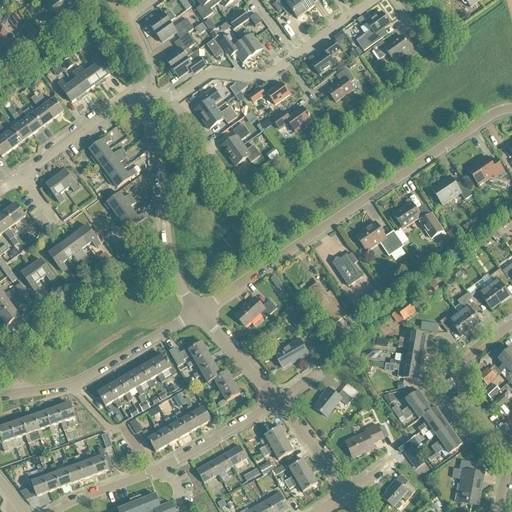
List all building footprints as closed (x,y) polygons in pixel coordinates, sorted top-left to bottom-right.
[(54,31),(67,23),(76,16),(71,9),(76,6),(71,0),(53,0),(47,5),(57,18),(49,24),(54,31)] [(187,12),(192,8),(185,0),(183,0),(180,2),(187,12)] [(211,0),(197,0),(200,4),(194,8),(204,21),(214,14),(211,10),(216,6),(211,0)] [(211,0),(216,6),(221,3),(225,9),(236,1),(235,0),(211,0)] [(298,20),(307,14),(296,0),(282,0),(278,3),(278,4),(284,12),(286,14),(291,10),(298,20)] [(296,0),(307,14),(316,7),(314,5),(319,2),(317,0),(296,0)] [(462,0),(462,2),(465,5),(467,5),(468,5),(471,9),(481,0),(462,0)] [(284,12),(278,4),(274,7),(280,15),(284,12)] [(163,14),(149,25),(156,34),(170,24),(176,20),(172,15),(169,11),(164,14),(163,14)] [(235,31),(250,21),(243,12),(228,23),(235,31)] [(364,37),(357,42),(364,52),(371,47),(384,38),(380,33),(390,26),(382,14),(367,24),(372,31),(364,37)] [(14,29),(22,22),(17,15),(8,21),(14,29)] [(180,40),(189,34),(194,30),(187,20),(174,29),(170,24),(156,34),(162,44),(176,34),(180,40)] [(36,40),(26,25),(22,28),(32,43),(36,40)] [(9,37),(3,28),(0,30),(0,60),(1,61),(18,48),(10,36),(9,37)] [(242,43),(253,58),(262,51),(252,36),(248,31),(244,34),(248,39),(242,43)] [(215,42),(220,38),(216,33),(211,36),(215,42)] [(338,45),(346,40),(341,33),(333,39),(338,45)] [(165,60),(172,69),(193,55),(189,50),(196,45),(189,34),(180,40),(180,41),(175,45),(179,51),(165,60)] [(243,64),(253,58),(242,43),(237,47),(229,36),(219,43),(230,59),(236,55),(243,64)] [(410,49),(402,38),(387,49),(382,42),(372,49),(381,61),(388,55),(393,61),(410,49)] [(320,76),(334,66),(330,59),(340,52),(333,43),(323,50),(326,55),(312,65),(320,76)] [(199,51),(193,55),(172,69),(179,79),(193,70),(196,75),(206,68),(200,58),(199,51)] [(359,58),(355,52),(350,55),(354,61),(359,58)] [(91,70),(102,85),(106,82),(105,80),(110,76),(97,58),(92,61),(96,66),(91,70)] [(74,68),(69,60),(62,65),(67,72),(74,68)] [(102,85),(91,70),(86,74),(82,68),(78,71),(91,90),(96,86),(98,88),(102,85)] [(336,104),(354,91),(350,85),(355,82),(346,70),(336,77),(340,83),(327,92),(336,104)] [(86,94),(91,90),(78,71),(74,75),(77,80),(72,84),(83,99),(88,96),(86,94)] [(83,99),(72,84),(67,88),(63,82),(59,85),(72,104),(78,100),(79,102),(83,99)] [(234,86),(234,87),(239,94),(247,89),(246,86),(234,84),(234,86)] [(276,106),(290,96),(281,84),(267,94),(276,106)] [(202,121),(218,110),(215,106),(222,100),(214,90),(203,98),(206,103),(195,111),(202,121)] [(254,104),(265,96),(261,90),(250,98),(254,104)] [(243,97),(241,94),(235,98),(240,105),(243,103),(243,100),(243,97)] [(38,99),(54,121),(64,113),(55,100),(49,105),(42,96),(38,99)] [(44,128),(54,121),(38,99),(33,102),(40,111),(34,115),(44,128)] [(218,110),(202,121),(210,131),(225,120),(228,125),(238,118),(230,108),(221,114),(218,110)] [(312,122),(302,109),(289,119),(284,113),(273,121),(280,131),(289,125),(295,134),(312,122)] [(44,128),(34,115),(28,120),(22,111),(17,114),(33,136),(44,128)] [(23,143),(33,136),(17,114),(13,117),(19,126),(13,130),(23,143)] [(229,158),(244,147),(241,142),(250,136),(242,125),(233,132),(237,137),(222,148),(229,158)] [(23,143),(13,130),(7,135),(1,126),(0,126),(0,133),(13,151),(23,143)] [(0,155),(2,158),(13,151),(0,133),(0,155)] [(95,163),(110,151),(106,146),(111,142),(108,138),(90,151),(94,157),(92,158),(95,163)] [(244,147),(229,158),(236,168),(248,159),(252,164),(261,157),(254,146),(247,151),(244,147)] [(104,170),(122,157),(125,154),(122,150),(114,156),(110,151),(95,163),(98,167),(100,165),(104,170)] [(273,157),(275,161),(283,155),(281,152),(273,157)] [(122,157),(104,170),(108,176),(106,177),(112,185),(114,184),(118,189),(136,176),(133,171),(128,175),(124,170),(128,167),(124,162),(125,161),(122,157)] [(491,164),(487,158),(479,163),(480,164),(468,172),(478,186),(493,176),(495,178),(504,172),(496,160),(491,164)] [(55,177),(66,192),(71,188),(75,193),(79,190),(66,172),(60,176),(59,174),(55,177)] [(75,174),(70,177),(75,184),(80,181),(75,174)] [(61,196),(66,192),(55,177),(50,180),(52,182),(47,186),(50,190),(47,193),(50,198),(54,195),(60,204),(65,201),(61,196)] [(461,180),(454,184),(450,178),(432,190),(436,196),(435,196),(435,199),(436,201),(438,201),(439,201),(439,202),(457,190),(465,202),(473,197),(461,180)] [(114,213),(133,200),(130,196),(124,200),(120,195),(105,206),(108,210),(110,208),(114,213)] [(119,224),(134,213),(131,208),(136,204),(133,200),(114,213),(118,219),(116,220),(119,224)] [(424,221),(412,204),(402,211),(402,212),(395,217),(403,229),(410,224),(411,225),(418,220),(432,240),(443,232),(432,215),(424,221)] [(6,213),(15,226),(21,222),(23,225),(29,222),(16,205),(6,213)] [(0,227),(5,234),(15,226),(6,213),(0,217),(0,227)] [(134,213),(119,224),(122,229),(124,227),(128,233),(130,232),(134,238),(146,230),(141,223),(147,219),(149,217),(146,213),(138,219),(134,213)] [(386,238),(376,223),(369,228),(370,230),(357,238),(367,253),(380,244),(389,258),(404,248),(394,233),(386,238)] [(76,232),(88,247),(93,244),(97,249),(101,246),(87,227),(82,231),(80,229),(76,232)] [(459,238),(453,230),(447,234),(452,242),(459,238)] [(82,251),(88,247),(76,232),(72,235),(74,237),(68,241),(82,260),(86,257),(82,251)] [(25,240),(29,245),(35,240),(32,235),(25,240)] [(22,249),(29,245),(25,240),(19,244),(22,249)] [(78,263),(82,260),(68,241),(63,245),(62,243),(57,246),(69,261),(74,257),(78,263)] [(0,250),(4,255),(10,250),(7,246),(0,250)] [(63,265),(69,261),(57,246),(53,249),(55,251),(49,255),(63,273),(67,270),(63,265)] [(111,261),(105,253),(97,259),(103,266),(111,261)] [(349,288),(362,279),(347,256),(333,265),(349,288)] [(30,266),(42,281),(47,277),(51,282),(55,279),(41,261),(36,265),(34,263),(30,266)] [(511,265),(502,273),(509,282),(511,286),(511,265)] [(37,284),(42,281),(30,266),(26,269),(28,271),(22,275),(36,293),(41,290),(37,284)] [(8,278),(13,274),(8,268),(3,271),(8,278)] [(509,282),(502,273),(500,270),(489,278),(493,283),(488,287),(500,304),(510,297),(502,287),(509,282)] [(458,281),(453,272),(446,277),(451,286),(458,281)] [(13,274),(8,278),(12,284),(17,280),(13,274)] [(275,286),(280,283),(276,277),(271,281),(275,286)] [(443,288),(437,279),(433,282),(437,287),(433,290),(438,297),(443,294),(440,291),(443,288)] [(480,284),(482,289),(491,284),(488,279),(480,284)] [(324,297),(316,285),(308,290),(333,326),(347,317),(330,293),(324,297)] [(66,287),(58,293),(63,300),(71,294),(69,290),(66,287)] [(491,311),(500,304),(488,287),(483,291),(480,288),(470,296),(477,306),(484,301),(491,311)] [(23,298),(28,295),(23,288),(19,292),(23,298)] [(0,315),(12,307),(8,301),(12,298),(9,293),(4,296),(0,299),(0,315)] [(23,299),(19,294),(15,297),(19,302),(23,299)] [(469,296),(468,294),(457,302),(463,311),(458,314),(471,331),(480,324),(473,314),(480,309),(477,306),(470,296),(469,296)] [(28,295),(23,298),(28,305),(33,301),(28,295)] [(45,299),(39,304),(44,310),(50,306),(45,299)] [(263,308),(255,299),(235,317),(245,328),(260,315),(266,321),(277,311),(269,302),(263,308)] [(404,322),(418,312),(409,301),(396,311),(404,322)] [(12,307),(0,315),(0,317),(7,327),(23,315),(20,311),(17,313),(12,307)] [(36,326),(47,319),(40,309),(30,316),(36,326)] [(458,314),(456,311),(440,323),(447,333),(454,328),(461,338),(471,331),(458,314)] [(290,319),(301,329),(306,323),(295,313),(290,319)] [(427,322),(425,329),(437,332),(438,325),(427,322)] [(399,344),(426,349),(428,337),(412,334),(411,341),(400,339),(399,344)] [(377,340),(376,347),(387,349),(388,342),(377,340)] [(282,370),(308,355),(299,341),(274,355),(282,370)] [(195,362),(208,354),(202,344),(189,352),(188,350),(179,355),(175,349),(170,352),(179,368),(185,365),(183,362),(192,357),(195,362)] [(424,360),(426,349),(399,344),(398,348),(409,350),(408,357),(424,360)] [(506,369),(511,363),(511,350),(510,349),(498,360),(503,365),(492,375),(489,373),(481,381),(486,386),(499,374),(500,375),(506,369)] [(367,363),(380,353),(371,351),(362,358),(367,363)] [(202,374),(215,366),(208,354),(195,362),(187,366),(189,370),(197,366),(201,372),(202,374)] [(160,376),(162,375),(169,370),(173,378),(177,376),(172,368),(171,369),(164,356),(152,362),(160,376)] [(423,371),(424,360),(408,357),(407,364),(396,362),(395,366),(423,371)] [(166,382),(162,375),(160,376),(152,362),(142,369),(149,382),(151,381),(158,377),(162,384),(166,382)] [(222,377),(221,377),(215,366),(202,374),(201,372),(194,376),(196,380),(203,376),(208,385),(215,381),(222,377)] [(421,383),(423,371),(395,366),(395,371),(399,372),(398,378),(398,379),(421,383)] [(155,388),(151,381),(149,382),(142,369),(131,375),(138,388),(140,387),(147,383),(151,390),(155,388)] [(221,392),(234,384),(227,373),(221,377),(222,377),(215,381),(220,389),(213,393),(215,398),(222,394),(221,392)] [(144,394),(140,387),(138,388),(131,375),(120,381),(127,394),(129,394),(136,390),(140,397),(144,394)] [(133,401),(129,394),(127,394),(120,381),(109,388),(116,401),(118,400),(125,396),(129,403),(133,401)] [(221,392),(222,394),(226,400),(219,404),(222,408),(229,404),(229,402),(240,395),(234,384),(221,392)] [(491,400),(500,392),(494,386),(485,394),(491,400)] [(122,407),(118,400),(116,401),(109,388),(98,394),(105,407),(114,402),(118,409),(122,407)] [(339,397),(328,389),(322,396),(324,398),(315,409),(327,418),(341,401),(348,407),(353,400),(343,392),(339,397)] [(188,392),(177,397),(182,407),(193,402),(188,392)] [(404,417),(426,401),(419,392),(405,401),(409,407),(401,413),(404,417)] [(396,401),(394,395),(383,397),(389,407),(396,401)] [(499,409),(508,401),(503,395),(494,404),(499,409)] [(433,411),(433,410),(426,401),(404,417),(406,421),(415,415),(419,420),(423,418),(422,418),(433,411)] [(146,402),(139,406),(143,413),(150,409),(146,402)] [(63,423),(61,424),(64,432),(69,431),(66,422),(75,419),(70,404),(58,409),(63,423)] [(192,415),(200,429),(211,422),(204,409),(195,414),(191,407),(187,409),(188,411),(191,416),(192,415)] [(421,434),(443,418),(436,408),(433,410),(433,411),(422,418),(423,418),(426,423),(418,429),(421,434)] [(54,427),(61,424),(63,423),(58,409),(46,413),(51,427),(49,428),(52,436),(57,435),(54,427)] [(132,419),(138,416),(134,410),(128,413),(132,419)] [(189,435),(200,429),(192,415),(191,416),(188,411),(181,415),(180,413),(176,415),(180,423),(181,422),(189,435)] [(42,431),(49,428),(51,427),(46,413),(34,417),(39,432),(37,432),(40,441),(45,439),(42,431)] [(30,435),(37,432),(39,432),(34,417),(22,421),(28,436),(25,437),(28,445),(33,443),(30,435)] [(436,437),(450,427),(443,418),(421,434),(423,437),(432,431),(436,437)] [(181,422),(180,423),(173,426),(169,419),(165,422),(169,429),(170,428),(178,441),(189,435),(181,422)] [(18,439),(25,437),(28,436),(22,421),(10,425),(15,440),(14,441),(16,449),(21,448),(18,439)] [(137,436),(143,432),(136,421),(130,424),(137,436)] [(14,441),(15,440),(10,425),(0,428),(0,434),(3,444),(1,444),(4,453),(9,452),(6,443),(14,441)] [(170,428),(169,429),(162,433),(158,426),(154,428),(158,435),(160,434),(167,447),(178,441),(170,428)] [(353,460),(375,450),(373,445),(389,438),(384,427),(378,429),(377,427),(365,432),(366,434),(346,443),(353,460)] [(434,452),(456,436),(450,427),(436,437),(440,442),(431,448),(434,452)] [(263,454),(286,441),(280,429),(265,437),(270,446),(268,447),(267,446),(261,450),(263,454)] [(160,434),(158,435),(151,439),(147,432),(143,434),(147,442),(149,441),(156,454),(167,447),(160,434)] [(106,450),(112,448),(108,435),(102,437),(106,450)] [(450,455),(463,446),(456,436),(434,452),(426,458),(430,464),(441,456),(439,454),(446,449),(450,455)] [(417,450),(423,446),(416,437),(410,441),(414,446),(417,450)] [(401,455),(413,445),(408,439),(396,448),(401,455)] [(286,441),(263,454),(266,458),(272,455),(272,454),(274,453),(279,461),(293,453),(286,441)] [(225,455),(232,468),(247,460),(240,447),(225,455)] [(91,461),(97,476),(109,472),(107,468),(112,466),(108,456),(105,457),(102,448),(98,449),(101,458),(94,461),(91,461)] [(414,465),(422,459),(413,448),(405,454),(414,465)] [(94,461),(90,452),(86,454),(89,462),(82,465),(80,466),(85,480),(97,476),(91,461),(94,461)] [(218,476),(232,468),(225,455),(211,463),(218,476)] [(73,485),(85,480),(80,466),(82,465),(79,457),(74,458),(77,467),(70,469),(68,470),(73,485)] [(476,474),(478,461),(474,457),(453,472),(451,472),(447,477),(450,480),(462,482),(458,503),(478,507),(484,476),(476,474)] [(62,463),(65,471),(58,474),(56,474),(61,489),(73,485),(68,470),(70,469),(67,461),(62,463)] [(286,487),(311,473),(304,461),(289,469),(294,478),(292,479),(292,478),(284,483),(286,487)] [(204,484),(218,476),(211,463),(197,471),(197,472),(204,483),(204,484)] [(263,477),(274,471),(270,463),(259,469),(263,477)] [(58,474),(55,466),(50,467),(53,475),(46,478),(44,479),(49,493),(61,489),(56,474),(58,474)] [(286,471),(283,467),(272,473),(275,478),(286,471)] [(44,479),(46,478),(43,470),(39,471),(42,480),(32,483),(37,498),(49,493),(44,479)] [(254,480),(260,476),(257,470),(250,474),(254,480)] [(311,473),(286,487),(289,492),(296,487),(295,487),(299,485),(304,493),(318,485),(311,473)] [(407,503),(416,493),(407,485),(409,484),(401,476),(388,490),(390,491),(383,499),(396,511),(398,510),(399,511),(402,508),(401,507),(402,505),(399,502),(402,499),(407,503)] [(282,479),(277,482),(281,490),(286,487),(284,483),(282,479)] [(267,502),(273,511),(286,511),(290,510),(280,494),(267,502)] [(161,508),(159,504),(156,496),(118,511),(176,511),(173,503),(161,508)] [(255,511),(273,511),(267,502),(254,509),(255,511)] [(442,508),(439,503),(433,506),(436,511),(442,508)]
